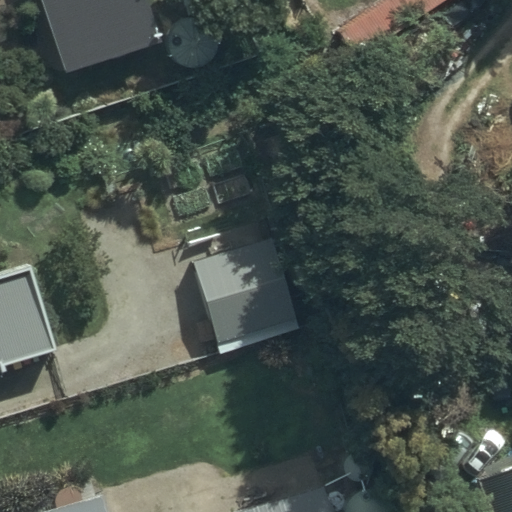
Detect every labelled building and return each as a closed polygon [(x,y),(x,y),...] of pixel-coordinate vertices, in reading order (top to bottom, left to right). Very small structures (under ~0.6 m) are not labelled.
[(150,27),(140,0),(42,0),(63,58),(150,27)] [(178,66),(179,67),(184,69),(186,69),(188,69),(190,70),(193,70),(195,69),(197,69),(199,68),(201,68),(204,67),(205,66),(207,64),(209,63),(211,61),(212,59),(213,58),(215,56),(216,54),(216,51),(217,49),(217,47),(217,45),(217,42),(217,40),(217,38),(216,36),(215,34),(215,31),(213,30),(212,28),(211,26),(209,24),(207,23),(205,22),(203,20),(201,20),(199,19),(197,18),(195,18),(192,18),(190,18),(188,18),(186,18),(183,19),(181,20),(179,20),(177,22),(175,23),(174,25),(172,26),(171,28),(169,30),(168,32),(167,34),(167,36),(166,38),(166,40),(165,43),(165,45),(166,47),(166,49),(167,51),(167,54),(168,56),(170,58),(171,59),(172,61),(174,63),(176,64),(178,66)] [(189,262),(217,354),(297,329),(268,237),(189,262)] [(27,269),(0,277),(0,366),(51,351),(27,269)] [(511,511),(511,465),(481,479),(494,511),(511,511)] [(328,511),(321,487),(234,511),(328,511)] [(102,511),(98,497),(47,511),(102,511)]
